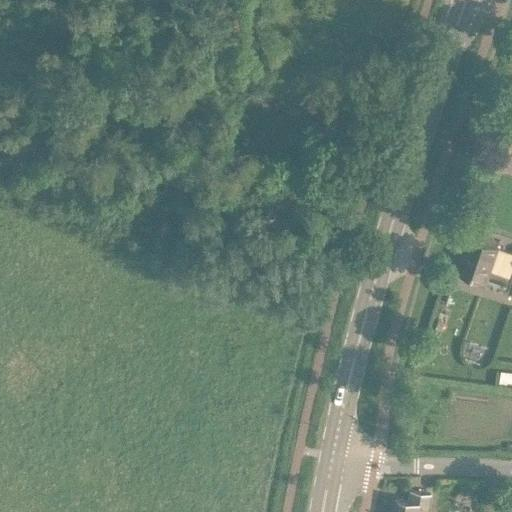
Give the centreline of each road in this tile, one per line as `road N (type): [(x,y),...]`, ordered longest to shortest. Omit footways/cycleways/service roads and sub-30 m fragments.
road 1 (secondary): [(331,457),(370,297),(466,0)]
road 2 (unclassified): [(511,471),(374,468),(331,457)]
